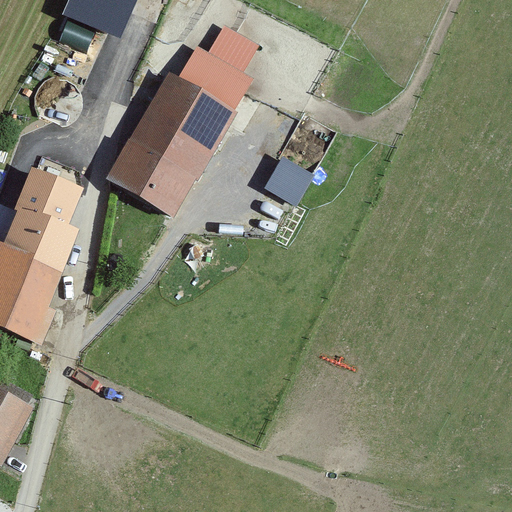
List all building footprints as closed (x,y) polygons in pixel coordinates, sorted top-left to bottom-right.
[(136,0),(69,0),(64,14),(120,38),(136,0)] [(190,77),(182,72),(121,176),(189,216),(268,80),(208,46),(190,77)] [(17,97),(10,118),(47,130),(54,109),(17,97)] [(296,203),(313,172),(280,154),(263,186),(296,203)] [(0,233),(0,321),(48,340),(95,225),(85,221),(96,193),(92,170),(55,155),(36,202),(30,199),(14,239),(0,233)] [(0,457),(28,401),(0,386),(0,457)]
